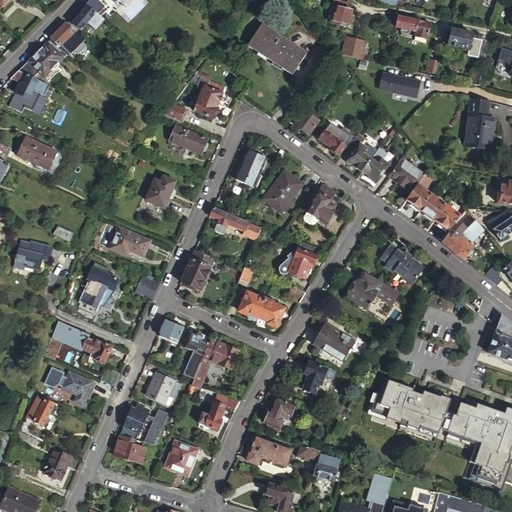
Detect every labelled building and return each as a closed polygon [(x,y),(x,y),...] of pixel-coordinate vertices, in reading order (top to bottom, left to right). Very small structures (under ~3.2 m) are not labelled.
[(13,0),(0,0),(0,8),(2,11),(13,0)] [(107,3),(103,0),(91,0),(101,10),(107,3)] [(348,4),(340,3),(339,7),(334,6),(332,14),(336,15),(333,24),(346,27),(345,30),(350,32),(353,18),(348,17),(350,12),(346,11),(348,4)] [(99,16),(89,9),(73,25),(82,33),(90,25),(99,16)] [(99,16),(90,25),(97,32),(106,22),(99,16)] [(431,24),(399,17),(397,29),(401,30),(400,35),(402,39),(410,41),(414,38),(415,33),(421,34),(419,39),(427,41),(431,24)] [(66,25),(48,43),(65,54),(70,57),(86,41),(66,25)] [(280,39),(260,26),(247,47),(293,76),(306,54),(281,38),(280,39)] [(468,32),(450,28),(447,44),(469,48),(471,37),(467,36),(468,32)] [(347,40),(344,55),(361,59),(364,44),(347,40)] [(48,43),(19,73),(30,78),(35,72),(41,77),(65,54),(48,43)] [(441,62),(431,60),(428,71),(438,74),(441,62)] [(212,77),(197,70),(192,77),(197,80),(199,79),(200,79),(201,80),(202,81),(201,82),(200,84),(200,85),(201,85),(205,87),(204,91),(201,89),(198,94),(197,94),(193,105),(196,106),(195,110),(214,118),(219,107),(217,106),(225,86),(211,80),(212,77)] [(470,73),(467,84),(481,87),(484,73),(476,71),(475,75),(470,73)] [(46,86),(30,78),(19,73),(11,80),(21,85),(16,95),(25,99),(30,89),(41,95),(46,86)] [(418,82),(384,74),(380,90),(415,98),(418,82)] [(181,83),(174,78),(170,81),(178,88),(181,83)] [(488,101),(468,99),(464,147),(488,150),(489,134),(493,135),(494,118),(487,118),(488,101)] [(173,104),(166,114),(182,122),(188,110),(173,104)] [(319,114),(309,107),(307,111),(304,108),(293,123),(308,134),(319,120),(317,118),(319,114)] [(351,138),(330,122),(319,138),(331,147),(330,148),(339,155),(351,138)] [(209,139),(176,125),(170,139),(202,154),(209,139)] [(357,149),(347,161),(361,171),(374,153),(371,151),(369,155),(364,151),(366,148),(361,143),(364,138),(358,134),(350,144),(357,149)] [(57,152),(26,137),(19,154),(49,168),(57,152)] [(0,160),(5,163),(11,151),(0,145),(0,160)] [(266,158),(248,150),(236,178),(254,187),(266,158)] [(374,153),(361,171),(376,183),(385,170),(390,174),(398,163),(393,160),(390,165),(384,160),(381,164),(375,160),(378,156),(374,153)] [(423,177),(423,176),(401,159),(398,163),(390,174),(388,176),(411,193),(423,177)] [(8,165),(5,163),(0,160),(0,180),(0,181),(8,165)] [(304,184),(286,171),(264,201),(285,216),(295,203),(292,201),(304,184)] [(177,180),(161,173),(158,179),(155,178),(146,199),(166,207),(177,180)] [(406,199),(421,210),(431,196),(424,191),(430,182),(423,177),(411,193),(406,199)] [(511,182),(508,182),(508,186),(499,186),(499,195),(497,195),(497,204),(511,204),(511,182)] [(336,192),(323,184),(303,216),(304,220),(311,225),(315,224),(318,218),(328,225),(336,212),(333,210),(335,206),(329,202),(336,192)] [(431,196),(421,210),(434,220),(445,206),(446,205),(432,195),(431,196)] [(449,230),(456,222),(460,218),(445,206),(434,220),(448,231),(449,230)] [(262,227),(214,207),(210,217),(216,219),(215,222),(219,223),(217,229),(218,231),(223,234),(226,233),(229,225),(246,232),(245,235),(257,240),(262,227)] [(511,231),(511,215),(509,210),(506,210),(491,222),(496,228),(493,230),(501,240),(511,231)] [(482,227),(474,218),(462,234),(471,241),(482,227)] [(464,228),(456,222),(449,230),(450,231),(442,242),(448,247),(464,259),(472,248),(465,242),(467,239),(460,234),(464,228)] [(151,240),(118,227),(109,248),(121,253),(124,248),(144,256),(151,240)] [(55,236),(68,241),(71,233),(57,229),(55,236)] [(31,243),(20,240),(12,269),(23,271),(24,268),(39,272),(42,262),(43,257),(49,259),(52,248),(31,242),(31,243)] [(403,253),(390,243),(379,258),(386,263),(383,267),(393,274),(394,271),(412,284),(424,267),(411,257),(404,252),(403,253)] [(317,257),(298,250),(289,272),(304,278),(309,265),(313,267),(317,257)] [(200,290),(214,259),(196,251),(190,265),(182,283),(200,290)] [(442,269),(435,264),(428,274),(435,279),(442,269)] [(254,271),(245,267),(243,271),(239,281),(248,285),(254,271)] [(497,272),(493,267),(484,275),(496,285),(503,279),(497,272)] [(88,283),(92,284),(107,291),(113,294),(119,281),(94,270),(88,283)] [(391,306),(398,293),(364,272),(354,289),(351,287),(347,294),(350,296),(349,297),(368,309),(375,297),(391,306)] [(158,284),(141,276),(134,292),(151,300),(158,284)] [(98,311),(107,291),(92,284),(83,304),(98,311)] [(306,293),(290,286),(285,297),(299,303),(306,293)] [(472,291),(467,287),(463,292),(468,296),(472,291)] [(257,318),(259,318),(267,299),(258,295),(258,298),(246,293),(239,310),(240,311),(240,313),(247,316),(248,314),(249,314),(249,316),(249,318),(255,320),(257,319),(257,318)] [(259,318),(269,323),(268,325),(275,328),(276,326),(278,327),(285,309),(275,305),(276,303),(267,299),(259,318)] [(98,311),(83,304),(80,311),(96,317),(98,311)] [(511,323),(492,307),(488,318),(498,322),(487,349),(511,359),(511,323)] [(164,320),(158,336),(168,340),(170,337),(178,340),(184,328),(164,320)] [(356,343),(325,323),(313,342),(344,361),(356,343)] [(203,355),(208,343),(201,340),(202,338),(191,333),(186,348),(195,352),(203,355)] [(104,345),(106,342),(93,337),(91,342),(85,340),(81,350),(94,355),(92,359),(104,364),(111,348),(104,345)] [(201,359),(193,379),(191,385),(200,387),(210,364),(207,362),(208,359),(211,360),(218,343),(210,339),(208,343),(203,355),(201,359)] [(238,351),(218,343),(211,360),(234,370),(237,362),(234,360),(238,351)] [(328,377),(331,369),(324,367),(324,368),(308,362),(304,373),(307,374),(301,389),(314,393),(318,382),(322,384),(324,375),(328,377)] [(91,382),(67,371),(65,376),(61,374),(62,372),(50,367),(44,380),(52,384),(57,384),(61,386),(60,387),(74,394),(70,403),(80,407),(91,382)] [(157,370),(156,373),(173,380),(175,377),(157,370)] [(156,373),(155,372),(145,394),(164,402),(167,394),(173,380),(156,373)] [(180,383),(173,380),(167,394),(174,397),(180,383)] [(386,380),(371,421),(435,443),(440,429),(447,432),(444,441),(473,451),(464,478),(502,492),(511,463),(511,409),(508,408),(505,414),(496,411),(494,418),(487,415),(488,412),(483,411),(461,403),(457,416),(447,413),(451,400),(442,396),(441,398),(427,393),(425,396),(418,394),(420,387),(415,385),(413,390),(386,380)] [(36,393),(30,390),(27,397),(26,399),(32,402),(36,393)] [(240,402),(216,392),(210,412),(206,423),(220,428),(224,417),(222,416),(226,405),(236,409),(240,402)] [(54,401),(40,394),(38,398),(53,404),(54,401)] [(38,398),(33,410),(39,412),(35,422),(34,423),(45,427),(55,404),(53,404),(38,398)] [(305,410),(277,398),(271,411),(270,411),(265,422),(289,432),(293,422),(296,423),(299,418),(301,419),(305,410)] [(496,411),(485,406),(483,411),(488,412),(487,415),(494,418),(496,411)] [(125,437),(138,441),(140,442),(144,434),(143,434),(145,429),(148,430),(155,415),(150,412),(151,410),(146,408),(144,412),(137,408),(133,407),(125,426),(129,428),(125,437)] [(39,412),(33,410),(28,421),(34,423),(35,422),(39,412)] [(206,423),(210,412),(205,410),(201,421),(206,423)] [(37,440),(20,432),(18,437),(35,445),(37,440)] [(319,452),(327,437),(321,434),(313,449),(319,452)] [(125,437),(120,435),(114,454),(142,463),(146,449),(136,446),(138,441),(125,437)] [(290,447),(256,436),(248,459),(257,462),(259,457),(284,466),(290,447)] [(197,449),(176,441),(167,467),(189,474),(197,449)] [(82,459),(86,450),(73,444),(69,454),(82,459)] [(318,458),(319,452),(313,449),(300,445),(296,455),(316,463),(318,458)] [(68,456),(54,450),(45,473),(62,480),(66,469),(63,468),(68,456)] [(337,464),(318,458),(316,463),(313,474),(313,475),(339,482),(342,472),(335,471),(337,464)] [(5,462),(1,471),(16,478),(20,469),(5,462)] [(296,494),(271,485),(267,496),(270,498),(268,503),(281,508),(279,511),(291,511),(293,508),(292,507),(296,494)] [(37,511),(42,501),(10,488),(2,507),(13,511),(37,511)] [(481,511),(483,506),(438,493),(433,511),(446,511),(448,508),(461,511),(481,511)] [(370,511),(371,510),(342,501),(338,511),(370,511)] [(409,508),(392,504),(389,511),(425,511),(427,508),(410,503),(409,508)]
